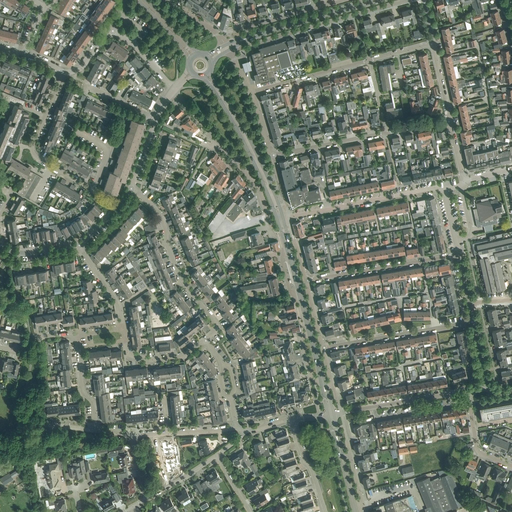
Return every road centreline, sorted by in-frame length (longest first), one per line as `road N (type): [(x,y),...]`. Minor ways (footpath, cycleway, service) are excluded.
road 1 (residential): [(205,339),(215,323),(182,281),(161,219),(131,188)]
road 2 (residential): [(272,155),(449,119)]
road 3 (residential): [(249,38),(254,44),(409,0)]
road 4 (secondary): [(283,218),(210,72)]
road 5 (secondary): [(204,77),(243,141),(276,220)]
road 6 (residential): [(288,217),(444,190)]
road 7 (residential): [(305,280),(458,254)]
road 8 (residential): [(322,347),(473,322)]
road 9 (residential): [(329,414),(466,391)]
road 10 (residential): [(251,92),(369,60)]
